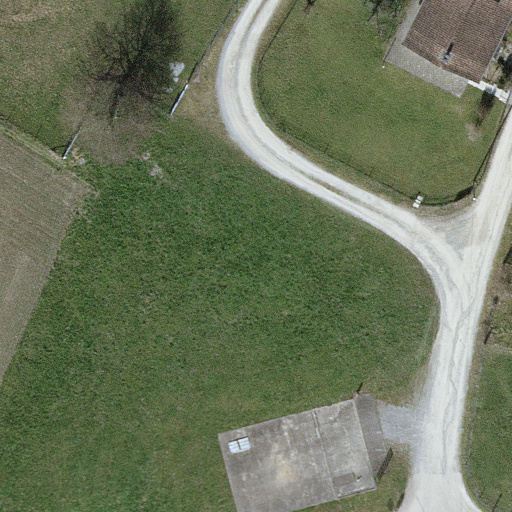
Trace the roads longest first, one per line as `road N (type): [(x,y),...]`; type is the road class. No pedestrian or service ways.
road 1 (track): [(467,302),(430,239),(271,152),(246,128),(237,65),(271,0)]
road 2 (track): [(431,511),(467,302),(511,163)]
